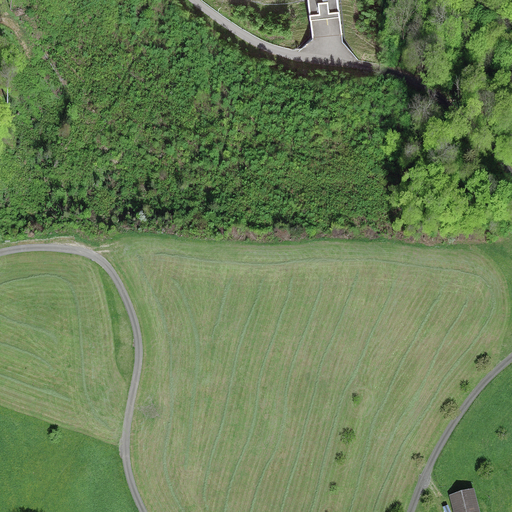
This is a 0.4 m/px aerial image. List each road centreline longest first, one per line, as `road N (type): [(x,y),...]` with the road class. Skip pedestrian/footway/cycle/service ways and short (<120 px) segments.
road 1 (motorway): [(487,511),(412,272),(354,0)]
road 2 (motorway): [(294,0),(339,278),(401,511)]
road 3 (motorway): [(244,0),(244,289),(264,511)]
road 4 (unclassified): [(511,172),(450,105),(418,84),(272,49),(191,0)]
road 5 (unclassified): [(0,250),(82,249),(121,285),(140,345),(126,461),(144,511)]
road 6 (unclassified): [(409,511),(458,415),(511,356)]
